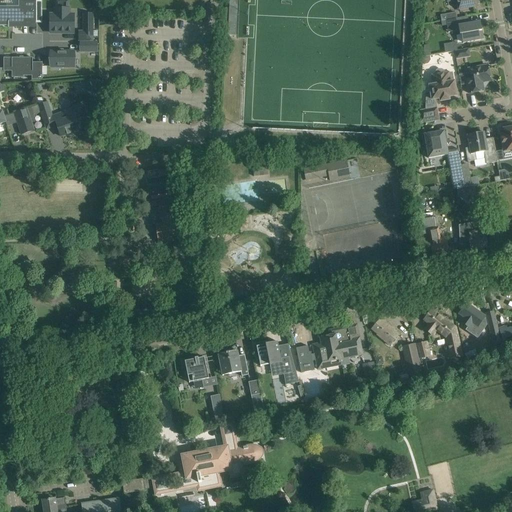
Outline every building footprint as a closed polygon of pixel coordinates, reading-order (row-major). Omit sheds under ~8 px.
[(0,6),(0,25),(8,26),(26,26),(26,22),(29,22),(29,23),(30,23),(36,23),(36,0),(18,0),(18,6),(6,6),(0,6)] [(446,0),(447,1),(453,0),(454,0),(456,0),(458,10),(459,10),(460,12),(468,10),(468,8),(477,6),(477,4),(479,4),(478,0),(446,0)] [(55,15),(50,15),(50,33),(74,33),(74,15),(69,15),(69,8),(55,9),(55,15)] [(466,17),(446,20),(447,29),(458,27),(459,31),(460,35),(461,34),(463,43),(473,41),(483,39),(480,22),(467,24),(466,17)] [(84,32),(79,32),(79,40),(92,40),(92,23),(84,23),(84,32)] [(97,42),(80,42),(80,52),(97,52),(97,42)] [(457,50),(455,51),(456,59),(461,58),(465,54),(464,49),(457,50)] [(74,51),(50,51),(50,65),(50,67),(60,67),(74,67),(74,51)] [(3,58),(3,71),(12,71),(12,78),(23,78),(23,76),(32,76),(32,80),(42,79),(42,62),(33,62),(33,58),(3,58)] [(469,73),(465,74),(466,84),(468,93),(484,91),(483,87),(484,87),(487,83),(487,81),(490,81),(488,66),(478,67),(468,69),(469,73)] [(420,111),(420,124),(439,120),(437,108),(436,108),(435,99),(440,99),(440,101),(449,100),(449,97),(456,95),(454,81),(452,72),(448,73),(445,73),(445,72),(444,71),(442,69),(439,69),(436,70),(435,72),(435,75),(431,76),(433,85),(429,86),(430,93),(426,94),(426,110),(420,111)] [(90,80),(87,81),(87,88),(93,93),(101,92),(99,80),(94,80),(94,79),(90,79),(90,80)] [(47,102),(38,105),(43,120),(52,117),(47,102)] [(27,109),(14,114),(17,123),(21,135),(34,130),(32,123),(36,122),(33,115),(41,112),(38,105),(27,109)] [(63,113),(54,116),(58,127),(61,137),(80,131),(77,121),(76,119),(87,116),(83,106),(63,113)] [(503,150),(495,152),(497,161),(511,158),(511,127),(499,130),(501,139),(503,150)] [(425,134),(424,135),(426,144),(428,158),(447,155),(453,189),(457,189),(465,187),(464,180),(461,166),(458,149),(447,151),(446,147),(450,142),(445,139),(444,131),(436,133),(430,128),(425,134)] [(469,148),(465,148),(467,158),(467,162),(474,161),(475,167),(486,165),(486,164),(497,162),(497,161),(495,152),(494,148),(493,138),(485,139),(485,136),(484,133),(484,132),(483,132),(478,133),(467,135),(469,148)] [(267,161),(252,161),(252,162),(253,169),(254,177),(268,175),(267,167),(267,163),(267,161)] [(347,161),(326,165),(328,176),(329,181),(350,177),(347,161)] [(326,165),(303,170),(305,181),(326,176),(328,176),(326,165)] [(468,165),(461,166),(464,180),(465,187),(472,186),(470,179),(468,165)] [(148,179),(160,176),(158,168),(146,170),(148,179)] [(509,170),(501,171),(502,180),(511,179),(509,170)] [(69,188),(63,188),(63,192),(83,190),(81,177),(73,178),(73,182),(68,183),(69,188)] [(465,187),(457,189),(457,197),(473,194),(474,193),(473,186),(472,186),(465,187)] [(162,224),(156,225),(158,237),(159,243),(182,240),(181,236),(178,221),(172,222),(171,216),(168,199),(158,201),(161,218),(162,224)] [(433,217),(418,220),(418,234),(419,235),(429,234),(431,245),(430,245),(433,258),(449,255),(447,245),(446,238),(440,239),(438,228),(436,228),(433,217)] [(461,226),(458,226),(460,246),(466,245),(468,251),(474,250),(475,253),(484,251),(483,249),(488,248),(485,230),(484,230),(483,227),(476,223),(470,224),(461,226)] [(143,284),(134,284),(134,293),(143,293),(143,284)] [(467,304),(459,314),(465,318),(462,322),(469,327),(472,323),(477,327),(477,326),(482,330),(486,324),(482,320),(485,316),(475,310),(467,304)] [(432,310),(424,320),(429,324),(425,330),(431,335),(435,331),(444,338),(449,359),(458,357),(458,360),(462,359),(462,357),(463,357),(457,329),(448,323),(440,316),(432,310)] [(494,313),(486,315),(489,328),(497,327),(494,313)] [(380,319),(372,328),(391,344),(399,334),(380,319)] [(307,347),(296,349),(301,373),(308,371),(314,370),(313,366),(312,360),(315,360),(317,370),(342,365),(340,360),(363,355),(361,348),(359,338),(357,329),(356,325),(341,328),(339,331),(339,333),(335,334),(335,332),(332,332),(332,333),(330,335),(320,337),(321,343),(312,345),(314,351),(314,355),(311,356),(310,352),(308,353),(307,347)] [(511,342),(511,326),(500,330),(504,345),(511,342)] [(498,333),(490,334),(492,346),(500,344),(498,333)] [(268,344),(256,347),(260,366),(269,364),(272,377),(284,375),(286,385),(293,383),(299,382),(297,375),(288,344),(278,346),(277,342),(277,343),(269,345),(268,344)] [(426,342),(418,344),(421,359),(429,357),(426,342)] [(415,344),(402,347),(410,379),(415,378),(414,374),(422,372),(415,344)] [(234,351),(218,355),(222,376),(241,372),(242,376),(248,375),(244,355),(238,356),(237,351),(234,351)] [(183,360),(182,361),(182,365),(184,375),(187,374),(187,376),(192,375),(192,377),(193,382),(202,380),(209,379),(208,375),(204,357),(198,358),(198,357),(183,360)] [(257,380),(248,382),(251,396),(260,394),(257,380)] [(219,395),(210,396),(214,414),(223,412),(219,395)] [(223,425),(220,425),(221,428),(223,440),(236,437),(233,423),(230,424),(229,422),(223,423),(223,425)] [(182,477),(180,478),(182,485),(184,485),(184,487),(198,484),(199,488),(219,484),(216,469),(219,469),(219,470),(224,469),(224,468),(227,467),(227,466),(251,461),(254,460),(258,459),(260,456),(261,454),(261,452),(260,450),(259,448),(255,447),(252,447),(248,447),(248,446),(242,448),(243,448),(225,452),(224,451),(221,452),(221,450),(215,451),(216,453),(194,457),(194,456),(188,457),(188,458),(186,459),(187,465),(189,473),(182,475),(182,477)] [(76,459),(66,460),(67,467),(77,466),(76,459)] [(143,479),(122,482),(124,494),(146,490),(145,489),(151,488),(150,477),(143,478),(143,479)] [(163,479),(154,480),(156,493),(165,491),(165,489),(165,488),(164,481),(163,481),(163,479)] [(426,502),(418,504),(420,511),(425,511),(437,509),(433,490),(426,492),(424,493),(426,502)] [(183,511),(198,511),(197,496),(179,497),(179,511),(183,511)] [(52,499),(42,501),(44,511),(66,511),(66,506),(65,498),(55,499),(52,499)] [(96,501),(82,503),(82,511),(120,511),(119,498),(96,501)]
